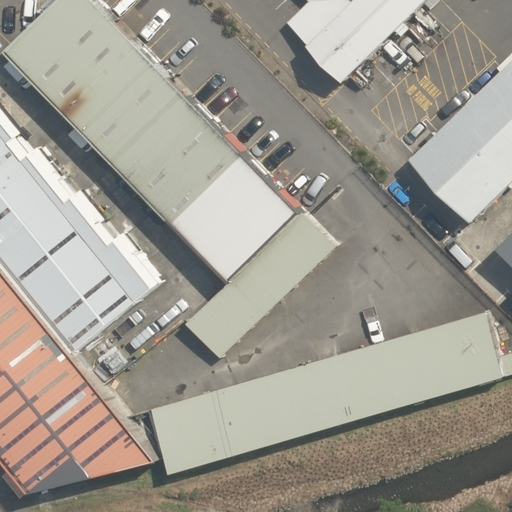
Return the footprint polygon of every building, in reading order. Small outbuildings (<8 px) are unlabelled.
[(64,0),(12,52),(233,279),(305,208),(102,0),(64,0)] [(312,0),(289,24),(350,85),(434,0),(312,0)] [(474,222),(511,185),(511,67),(415,160),(474,222)] [(0,445),(37,491),(163,457),(78,351),(166,281),(143,253),(146,250),(130,230),(122,237),(108,220),(111,217),(88,189),(80,196),(66,179),(70,175),(46,145),(36,153),(23,137),(30,132),(5,102),(0,106),(0,445)] [(191,324),(223,359),(340,248),(308,214),(191,324)] [(171,469),(511,369),(511,349),(511,346),(506,348),(494,306),(152,406),(171,469)]
